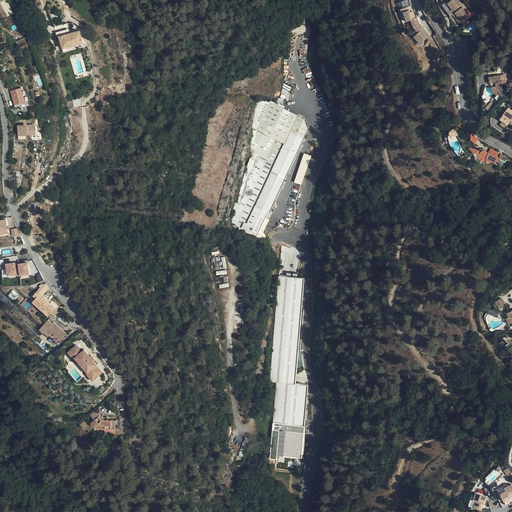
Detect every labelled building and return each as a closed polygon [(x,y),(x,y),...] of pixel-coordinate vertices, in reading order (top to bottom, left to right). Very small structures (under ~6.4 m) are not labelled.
[(459,2),(460,1),(458,0),(447,0),(441,5),(457,26),(470,16),(466,9),(465,10),(464,8),(465,7),(462,2),(460,3),(459,2)] [(411,34),(414,37),(420,44),(430,36),(419,24),(417,18),(416,18),(411,5),(403,8),(404,12),(403,12),(405,17),(407,22),(411,20),(413,27),(416,30),(411,34)] [(59,36),(62,48),(68,47),(77,44),(83,42),(79,30),(59,36)] [(495,98),(498,101),(511,87),(511,85),(511,83),(506,84),(504,74),(489,77),(490,84),(491,83),(493,94),(496,97),(495,98)] [(15,104),(25,101),(21,87),(10,90),(15,104)] [(269,154),(286,117),(284,116),(282,105),(260,102),(255,148),(269,154)] [(500,119),(504,122),(508,125),(511,120),(511,110),(508,108),(500,119)] [(235,226),(248,230),(259,207),(269,212),(308,129),(301,126),(304,119),(288,112),(286,117),(269,154),(243,208),(235,226)] [(33,125),(15,126),(16,135),(33,134),(33,125)] [(475,144),(478,139),(471,133),(469,138),(475,144)] [(269,154),(255,148),(235,204),(243,208),(269,154)] [(505,162),(508,158),(491,148),(488,153),(484,151),(481,152),(478,148),(470,148),(473,154),(476,152),(478,156),(477,158),(483,161),(486,161),(486,164),(490,164),(491,161),(495,163),(500,159),(505,162)] [(303,153),(294,182),(301,185),(311,156),(303,153)] [(258,234),(269,212),(259,207),(248,230),(258,234)] [(12,264),(19,262),(24,261),(29,261),(28,256),(11,258),(12,264)] [(42,296),(49,288),(46,284),(41,284),(39,286),(40,287),(37,291),(42,296)] [(8,295),(14,301),(19,295),(13,290),(8,295)] [(48,312),(50,314),(54,309),(49,304),(50,303),(37,291),(35,290),(31,294),(36,298),(32,302),(42,311),(44,309),(48,312)] [(0,306),(6,312),(14,305),(0,291),(0,306)] [(287,314),(288,294),(278,294),(277,313),(287,314)] [(301,295),(288,294),(287,314),(287,318),(286,336),(285,389),(298,389),(301,295)] [(500,308),(506,304),(502,298),(496,302),(500,308)] [(49,336),(44,333),(43,334),(39,330),(40,329),(14,305),(6,312),(47,350),(54,341),(49,336)] [(41,350),(3,314),(0,316),(0,327),(33,359),(41,350)] [(286,336),(287,318),(280,318),(279,335),(286,336)] [(48,319),(40,329),(44,333),(49,336),(52,333),(48,329),(52,323),(53,323),(48,319)] [(58,328),(52,323),(48,329),(52,333),(61,340),(67,333),(59,327),(58,328)] [(83,350),(79,354),(73,347),(67,352),(73,359),(74,358),(77,355),(87,366),(84,369),(87,372),(86,373),(92,380),(102,372),(96,365),(97,365),(83,350)] [(91,423),(94,427),(98,423),(102,428),(111,428),(111,426),(116,426),(116,421),(104,420),(101,419),(98,417),(100,415),(96,410),(90,415),(95,420),(91,423)] [(511,494),(511,485),(511,484),(508,486),(507,484),(497,489),(504,501),(510,498),(509,497),(511,494)] [(482,506),(484,500),(483,499),(484,495),(486,496),(487,492),(476,488),(475,491),(473,491),(469,501),(482,506)]
